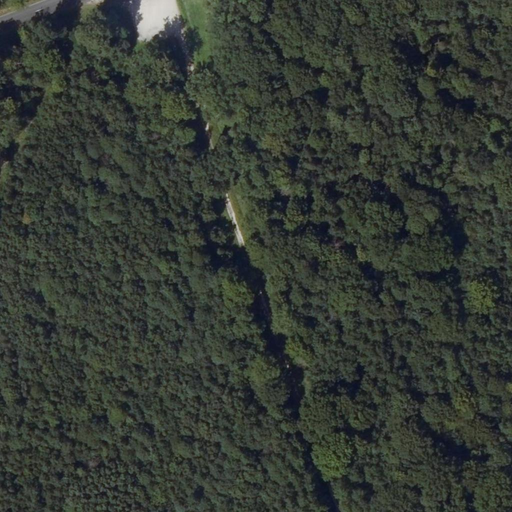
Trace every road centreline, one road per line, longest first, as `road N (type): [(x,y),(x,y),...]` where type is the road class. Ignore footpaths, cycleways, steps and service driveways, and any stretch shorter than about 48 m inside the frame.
road 1 (track): [(146,0),(212,145),(348,511)]
road 2 (track): [(0,181),(96,8),(117,0)]
